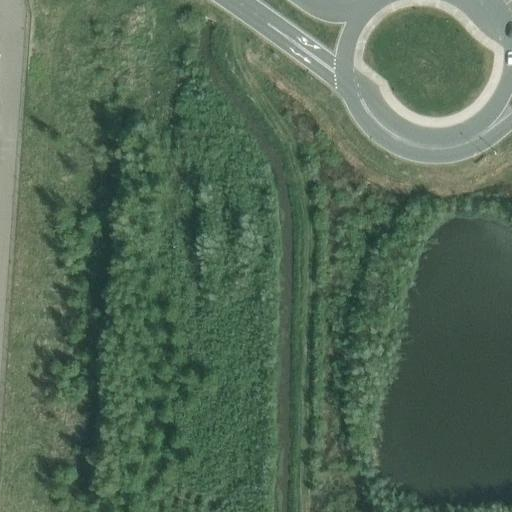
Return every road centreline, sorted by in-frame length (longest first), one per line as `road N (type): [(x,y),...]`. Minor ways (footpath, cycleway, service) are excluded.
road 1 (tertiary): [(345,70),(392,122),(442,135),(493,110),(511,66)]
road 2 (tertiary): [(350,93),(381,140),(425,158),(461,156),(511,122)]
